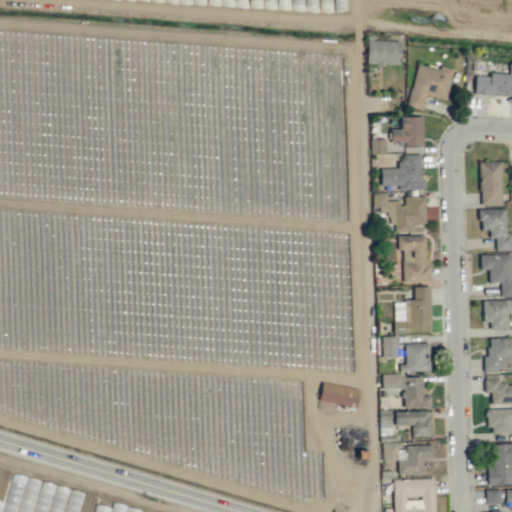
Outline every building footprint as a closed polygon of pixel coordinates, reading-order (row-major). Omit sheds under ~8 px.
[(398,40),(365,40),(364,64),(398,64),(398,40)] [(472,94),(507,95),(507,102),(511,101),(511,62),(507,62),(507,73),(487,73),(487,76),(473,75),(472,94)] [(451,68),(437,64),(436,69),(415,64),(405,104),(420,108),(424,94),(444,99),(451,68)] [(420,116),(398,117),(399,128),(388,129),(389,141),(402,141),(403,147),(421,146),(420,116)] [(383,138),(368,139),(369,154),(383,153),(383,138)] [(420,154),(398,154),(398,167),(378,168),(379,185),(396,185),(396,189),(420,188),(420,154)] [(477,161),(478,205),(500,204),(499,161),(477,161)] [(423,196),(402,196),(402,205),(397,205),(397,200),(384,200),(384,192),(370,192),(371,208),(386,208),(386,223),(392,223),(392,232),(409,232),(409,223),(423,223),(423,196)] [(504,208),(477,209),(478,229),(487,229),(487,237),(493,237),(493,250),(510,249),(510,232),(504,232),(504,208)] [(401,282),(426,282),(424,235),(394,236),(395,249),(400,249),(401,282)] [(511,295),(511,260),(509,261),(509,253),(477,254),(478,269),(486,269),(486,282),(498,282),(498,296),(511,295)] [(391,301),(392,332),(429,331),(427,286),(410,286),(411,300),(391,301)] [(511,299),(481,300),(481,322),(487,321),(488,329),(506,329),(505,313),(511,312),(511,299)] [(395,336),(380,336),(380,356),(396,356),(395,336)] [(511,371),(511,336),(486,338),(486,355),(481,355),(481,372),(511,371)] [(396,371),(428,370),(427,342),(402,343),(403,364),(396,364),(396,371)] [(496,374),(481,375),(482,392),(488,392),(489,404),(511,403),(511,383),(497,384),(496,374)] [(401,407),(429,406),(428,395),(421,395),(420,375),(379,375),(380,388),(401,388),(401,407)] [(357,387),(319,383),(317,402),(355,406),(357,387)] [(510,418),(511,418),(511,408),(486,409),(486,433),(510,432),(510,418)] [(380,460),(395,459),(395,474),(423,473),(423,459),(431,459),(430,445),(396,446),(396,441),(380,442),(380,460)] [(511,442),(489,444),(490,467),(484,467),(485,484),(511,483),(511,442)] [(390,479),(391,511),(431,511),(431,478),(390,479)] [(511,488),(503,489),(503,501),(511,501),(511,511),(511,488)] [(483,489),(484,503),(498,503),(497,489),(483,489)]
